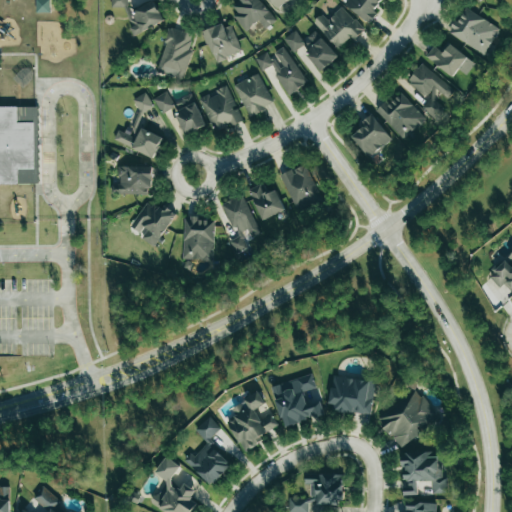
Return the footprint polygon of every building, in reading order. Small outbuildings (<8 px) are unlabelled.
[(154,0),(135,9),(130,9),(128,6),(127,0),(111,0),(111,8),(126,8),(126,15),(130,22),(130,30),(133,36),(164,21),(154,0)] [(247,30),(258,21),(265,29),(276,20),(259,0),(238,0),(229,8),(247,30)] [(268,0),(277,9),(286,0),(268,0)] [(369,23),(378,12),(374,10),(381,0),(346,0),(344,3),(369,23)] [(328,20),(322,14),(313,22),(338,49),(351,37),(354,40),(365,30),(342,7),(328,20)] [(449,33),(484,55),(500,29),(465,7),(449,33)] [(230,22),(204,32),(216,62),(241,52),(230,22)] [(193,34),(169,27),(156,72),(183,80),(191,51),(189,50),(193,34)] [(302,40),(295,30),(283,39),(294,53),(302,47),(320,71),(337,58),(316,30),(302,40)] [(466,75),(475,64),(450,44),(443,53),(434,46),(425,56),(452,77),(458,69),(466,75)] [(255,59),(263,71),(270,66),(289,95),(307,83),(284,47),(272,54),(269,50),(255,59)] [(453,90),(422,63),(406,81),(424,96),(418,104),(436,119),(444,109),(435,101),(441,94),(446,98),(453,90)] [(234,85),(248,116),(273,104),(259,74),(234,85)] [(242,122),(227,85),(215,90),(216,92),(200,99),(213,131),(230,124),(231,126),(242,122)] [(153,107),(145,92),(133,100),(141,114),(153,107)] [(154,98),(161,113),(174,107),(167,92),(154,98)] [(425,118),(400,92),(378,112),(403,139),(425,118)] [(171,103),(186,135),(206,125),(192,94),(171,103)] [(0,184),(33,184),(36,184),(35,112),(0,112),(0,184)] [(365,126),(352,137),(371,158),(392,138),(370,115),(362,123),(365,126)] [(155,157),(162,137),(128,124),(125,133),(118,130),(114,141),(155,157)] [(280,176),(299,213),(323,200),(304,164),(280,176)] [(151,167),(119,166),(119,194),(151,195),(151,167)] [(267,193),(264,184),(250,188),(260,219),(284,212),(277,190),(267,193)] [(259,234),(244,195),(223,203),(236,238),(231,240),(236,253),(248,248),(245,240),(259,234)] [(129,229),(156,246),(175,215),(148,199),(129,229)] [(183,260),(213,261),(215,219),(184,218),(183,260)] [(511,290),(511,253),(488,275),(500,288),(505,283),(511,290)] [(272,386),(283,427),(324,416),(320,398),(309,401),(307,391),(316,389),(312,375),(272,386)] [(371,414),(374,380),(332,376),(329,410),(371,414)] [(439,419),(417,390),(378,418),(399,448),(439,419)] [(243,451),(263,442),(260,435),(277,427),(271,412),(259,418),(255,410),(265,405),(259,393),(230,407),(235,417),(228,421),(243,451)] [(197,428),(208,440),(221,429),(209,416),(197,428)] [(231,465),(206,442),(186,463),(211,487),(231,465)] [(431,481),(431,494),(446,493),(445,454),(403,455),(404,496),(418,495),(418,481),(431,481)] [(151,503),(164,511),(192,511),(198,504),(190,499),(196,491),(184,483),(179,491),(170,484),(181,466),(166,456),(155,473),(166,480),(151,503)] [(288,511),(308,511),(309,503),(344,504),(345,474),(305,474),(305,484),(311,484),(311,498),(289,498),(288,511)] [(33,498),(45,508),(42,511),(27,511),(23,509),(20,511),(66,511),(58,505),(61,501),(42,486),(33,498)] [(0,511),(9,511),(9,487),(0,487),(0,511)] [(436,511),(436,503),(407,502),(407,511),(436,511)]
